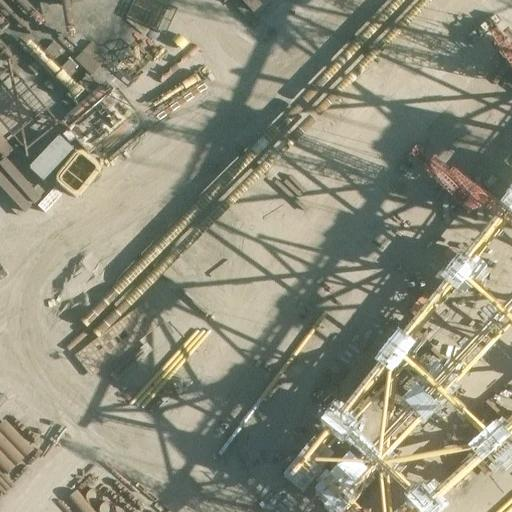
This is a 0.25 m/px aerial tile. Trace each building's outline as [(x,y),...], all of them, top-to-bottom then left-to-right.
[(0,0),(0,10),(3,13),(15,0),(0,0)] [(110,177),(137,157),(129,147),(41,213),(49,223),(110,177)] [(440,325),(431,319),(407,356),(425,367),(453,322),(445,318),(440,325)] [(511,384),(511,382),(511,356),(498,375),(511,384)] [(318,433),(300,462),(285,452),(280,460),(291,466),(284,477),(299,486),(308,471),(308,470),(327,439),(318,433)]
